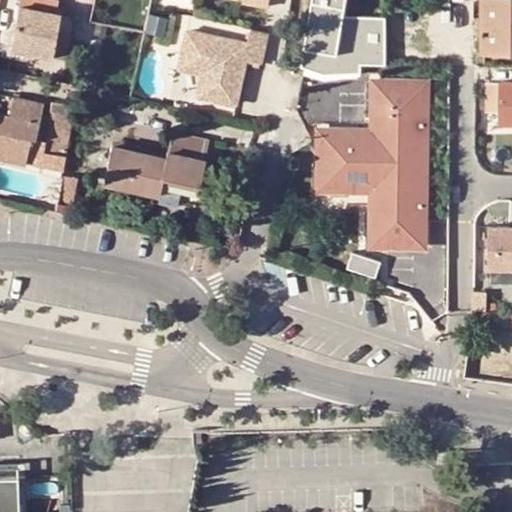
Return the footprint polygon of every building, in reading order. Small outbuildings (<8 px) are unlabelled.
[(17,0),(9,48),(35,53),(50,56),(58,14),(53,13),(55,0),(17,0)] [(311,0),(300,74),(325,79),(328,68),(337,71),(335,77),(360,75),(359,65),(383,67),(384,14),(341,15),(343,0),(311,0)] [(511,0),(483,0),(483,50),(511,50),(511,0)] [(244,61),(258,64),(264,36),(247,31),(245,45),(185,31),(180,55),(203,61),(195,96),(234,104),(244,61)] [(9,48),(1,48),(0,53),(0,56),(33,63),(35,53),(9,48)] [(511,81),(498,82),(498,123),(511,122),(511,81)] [(350,136),(316,136),(316,192),(350,192),(350,185),(374,185),(374,246),(423,247),(425,86),(375,86),(375,145),(350,145),(350,136)] [(0,157),(24,162),(27,139),(33,140),(41,105),(11,98),(7,115),(0,113),(0,157)] [(39,123),(36,141),(33,140),(27,139),(24,162),(57,169),(68,111),(69,105),(49,101),(43,124),(39,123)] [(170,131),(166,149),(200,157),(204,139),(170,131)] [(156,194),(158,185),(160,176),(198,185),(203,158),(200,157),(166,149),(164,157),(109,146),(101,182),(156,194)] [(198,185),(160,176),(158,185),(196,193),(198,185)] [(511,226),(488,226),(487,268),(511,268),(511,226)] [(484,292),(472,291),(472,311),(483,311),(484,292)] [(471,311),(470,324),(511,327),(511,309),(483,311),(472,311),(471,311)] [(450,449),(436,449),(437,461),(448,460),(451,460),(450,449)] [(14,511),(13,480),(0,480),(0,511),(14,511)]
